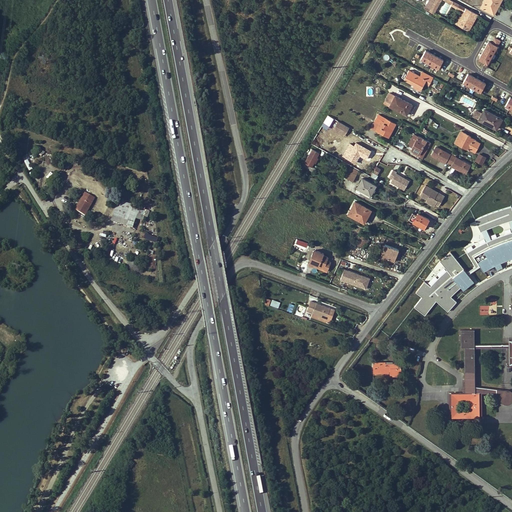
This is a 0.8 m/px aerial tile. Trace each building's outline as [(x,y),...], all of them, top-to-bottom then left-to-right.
[(435,0),(429,11),(434,14),(440,0),(435,0)] [(441,0),(464,12),(466,9),(448,0),(441,0)] [(499,0),(485,0),(481,7),(492,13),(499,0)] [(502,0),(499,0),(492,13),(494,14),(502,0)] [(476,14),(466,9),(464,12),(458,25),(467,30),(476,14)] [(477,15),(476,14),(467,30),(469,31),(477,15)] [(484,65),(486,67),(494,52),(496,54),(497,51),(495,50),(500,41),(495,38),(492,43),(489,41),(479,59),(485,63),(484,65)] [(434,67),(438,69),(443,60),(426,50),(421,60),(432,65),(431,68),(433,69),(434,67)] [(415,84),(421,88),(422,88),(425,83),(429,85),(434,77),(422,71),(420,75),(409,70),(407,73),(405,72),(402,77),(404,78),(404,79),(415,84)] [(471,87),(481,92),(486,84),(468,74),(463,82),(469,86),(468,88),(470,89),(471,87)] [(408,113),(412,104),(395,95),(390,93),(385,103),(400,111),(401,109),(408,113)] [(482,113),(481,112),(476,110),(474,114),(478,118),(479,119),(485,123),(486,121),(498,127),(502,118),(484,109),(482,113)] [(379,114),(372,127),(389,137),(396,123),(379,114)] [(328,115),(322,125),(328,129),(334,118),(328,115)] [(498,127),(486,121),(485,123),(497,129),(498,127)] [(352,128),(341,122),(337,130),(348,136),(352,128)] [(470,135),(461,131),(455,142),(470,150),(470,149),(475,152),(480,143),(475,141),(476,140),(469,137),(470,135)] [(411,150),(414,151),(419,154),(427,140),(419,136),(411,150)] [(413,153),(422,158),(431,143),(427,140),(419,154),(414,151),(413,153)] [(372,151),(358,142),(349,158),(357,162),(360,156),(359,156),(360,154),(361,155),(368,159),(372,151)] [(446,161),(449,163),(455,153),(452,151),(451,154),(436,146),(431,155),(440,160),(441,158),(446,161)] [(320,153),(312,149),(304,162),(312,167),(320,153)] [(449,163),(453,165),(458,167),(457,169),(465,173),(470,164),(456,157),(457,154),(455,153),(449,163)] [(476,161),(482,164),(486,157),(480,154),(476,161)] [(32,156),(30,158),(28,155),(22,158),(28,169),(36,165),(32,156)] [(348,169),(357,174),(359,171),(350,166),(348,169)] [(353,181),(357,174),(348,169),(345,176),(353,181)] [(397,172),(393,170),(389,177),(393,179),(391,182),(405,189),(410,181),(396,173),(397,172)] [(363,177),(357,187),(371,194),(376,185),(363,177)] [(434,190),(426,185),(420,196),(424,198),(432,203),(434,200),(437,202),(442,194),(435,190),(434,192),(433,191),(434,190)] [(357,187),(356,189),(370,197),(371,194),(357,187)] [(78,204),(75,210),(85,216),(93,202),(92,201),(94,198),(85,193),(83,196),(82,196),(80,199),(81,200),(79,205),(78,204)] [(116,206),(115,211),(124,214),(129,216),(127,223),(126,225),(132,227),(135,218),(142,220),(145,210),(119,201),(117,206),(116,206)] [(365,220),(371,209),(355,201),(348,213),(355,217),(355,215),(365,220)] [(511,207),(511,206),(502,209),(493,212),(484,215),(475,219),(481,231),(482,231),(487,229),(497,225),(509,220),(511,219),(511,207)] [(112,219),(122,222),(124,214),(115,211),(112,219)] [(413,212),(409,219),(424,228),(429,218),(418,212),(417,215),(413,212)] [(492,239),(487,229),(482,231),(487,241),(492,239)] [(511,231),(502,235),(492,239),(487,241),(483,243),(476,247),(467,252),(476,266),(467,272),(469,274),(481,266),(484,271),(494,265),(497,270),(511,263),(511,231)] [(357,243),(361,245),(364,237),(358,234),(356,237),(359,239),(357,243)] [(369,239),(364,237),(361,245),(365,247),(369,239)] [(381,255),(393,260),(397,248),(385,244),(381,255)] [(118,257),(115,257),(116,251),(106,250),(106,256),(111,257),(111,261),(117,261),(118,257)] [(312,256),(309,263),(327,271),(330,261),(327,260),(328,257),(323,255),(324,253),(319,251),(316,258),(312,256)] [(422,297),(415,307),(425,315),(436,301),(448,311),(457,301),(451,296),(461,287),(464,290),(475,282),(469,274),(467,272),(450,251),(446,255),(440,260),(447,270),(441,275),(436,280),(431,286),(425,281),(416,292),(422,297)] [(438,273),(440,275),(446,269),(444,267),(438,273)] [(365,277),(354,273),(350,284),(355,286),(357,281),(363,283),(365,277)] [(271,299),(270,305),(278,308),(280,302),(271,299)] [(311,300),(307,310),(326,317),(330,307),(311,300)] [(488,305),(479,305),(479,315),(488,315),(488,305)] [(511,339),(509,340),(509,344),(474,344),(474,329),(461,330),(461,347),(465,347),(465,392),(451,392),(451,417),(480,417),(479,392),(498,392),(500,394),(500,396),(500,397),(501,398),(501,400),(502,401),(503,402),(505,402),(506,403),(508,403),(509,403),(510,402),(511,401),(511,400),(511,392),(511,391),(510,391),(509,390),(475,386),(469,385),(468,371),(475,371),(474,347),(509,347),(510,364),(507,364),(507,367),(511,367),(511,364),(511,339)] [(385,363),(385,361),(373,362),(373,373),(385,373),(390,372),(390,374),(401,373),(401,363),(385,363)]
